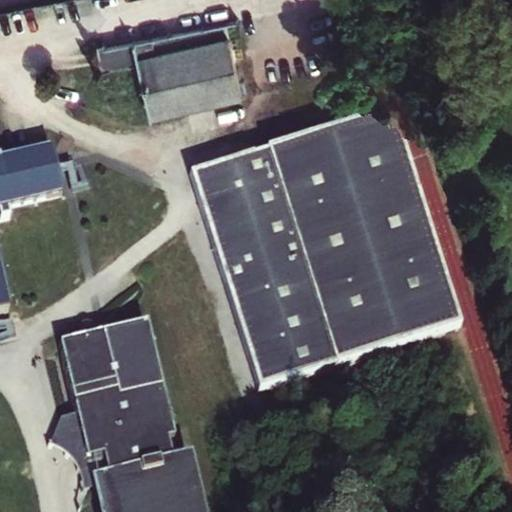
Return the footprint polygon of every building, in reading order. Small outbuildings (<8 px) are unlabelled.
[(105,47),(94,50),(101,75),(138,63),(154,116),(242,89),(223,16),(106,51),(105,47)] [(391,116),(190,177),(256,394),(457,332),(391,116)] [(0,315),(9,313),(0,276),(0,211),(62,196),(51,151),(1,164),(0,161),(0,315)] [(59,346),(87,462),(104,457),(109,478),(173,462),(169,442),(177,439),(149,324),(59,346)] [(102,480),(110,511),(199,511),(186,459),(173,462),(109,478),(102,480)]
